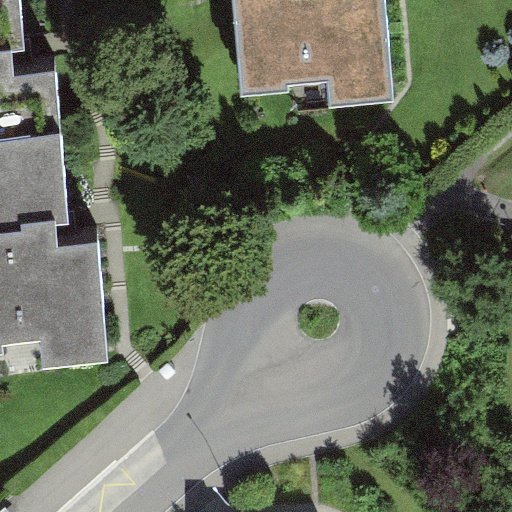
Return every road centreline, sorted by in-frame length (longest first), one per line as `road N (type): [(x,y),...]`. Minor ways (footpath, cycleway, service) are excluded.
road 1 (residential): [(263,381),(318,400),(364,383),(380,364),(390,341),(386,292),(370,267),(327,245)]
road 2 (residential): [(327,245),(275,254),(241,294),(239,347),(263,381)]
road 3 (residential): [(263,381),(118,511)]
